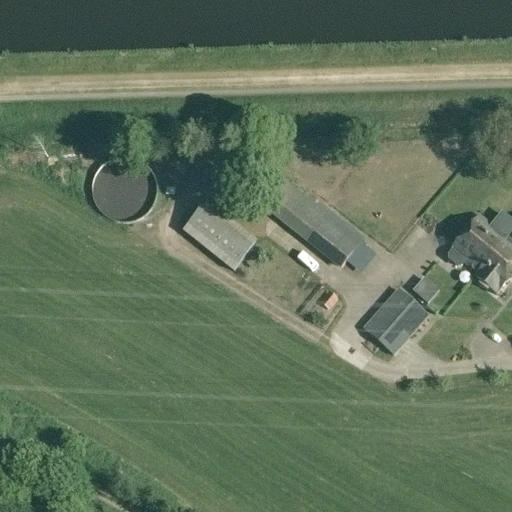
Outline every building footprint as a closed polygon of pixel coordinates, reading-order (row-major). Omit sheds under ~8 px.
[(116,223),(122,225),(131,224),(140,222),(148,216),(152,210),(156,202),(157,195),(157,188),(156,181),(153,174),(146,168),(138,162),(131,160),(123,159),(117,160),(112,163),(106,166),(101,171),(98,176),(94,183),(94,188),(94,194),(94,200),(98,209),(104,216),(109,220),(116,223)] [(363,244),(278,176),(256,203),(342,271),(363,244)] [(183,233),(234,274),(245,261),(250,264),(258,254),(253,249),(258,242),(207,203),(192,222),(183,233)] [(452,255),(477,275),(507,239),(508,238),(482,217),(452,255)] [(475,279),(497,297),(511,277),(511,241),(508,238),(507,239),(477,275),(475,279)] [(412,293),(424,304),(434,293),(422,282),(412,293)] [(364,331),(394,357),(429,318),(397,292),(364,331)] [(339,317),(349,304),(341,297),(330,310),(339,317)] [(481,333),(483,348),(503,344),(500,329),(481,333)]
